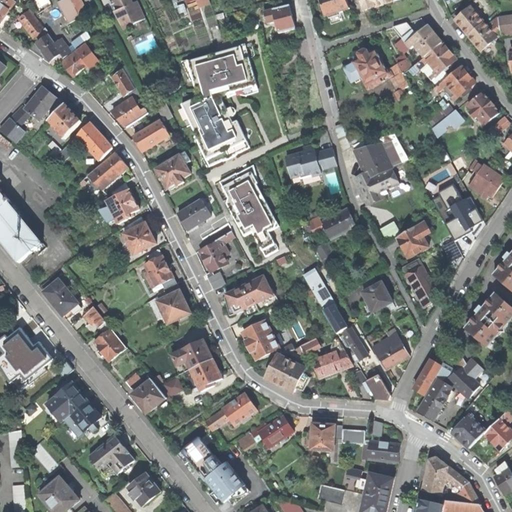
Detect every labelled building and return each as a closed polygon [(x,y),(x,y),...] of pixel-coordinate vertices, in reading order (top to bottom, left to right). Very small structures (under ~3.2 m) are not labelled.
[(12,0),(0,0),(0,21),(1,22),(16,2),(13,0),(12,0)] [(27,0),(21,5),(24,10),(33,3),(30,0),(27,0)] [(80,16),(71,0),(60,0),(58,1),(69,23),(80,18),(80,16)] [(71,0),(80,16),(88,12),(81,0),(71,0)] [(119,10),(114,0),(110,0),(115,11),(119,10)] [(131,25),(119,0),(114,0),(119,10),(115,11),(123,29),(131,25)] [(119,0),(131,25),(134,24),(133,21),(144,16),(137,2),(133,3),(131,0),(119,0)] [(347,0),(320,0),(324,8),(327,16),(328,16),(329,18),(330,18),(339,15),(338,13),(341,12),(350,8),(347,0)] [(383,0),(361,0),(362,2),(364,10),(385,4),(383,0)] [(462,28),(468,36),(484,23),(480,18),(487,12),(478,2),(456,20),(462,28)] [(279,34),(296,30),(293,17),(290,6),(265,12),(266,14),(265,16),(265,18),(266,21),(268,24),(276,22),(279,34)] [(28,21),(34,16),(29,10),(23,15),(28,21)] [(343,20),(341,12),(338,13),(339,15),(330,18),(332,24),(343,20)] [(23,25),(28,21),(23,15),(19,19),(23,25)] [(501,35),(511,33),(511,15),(498,18),(500,34),(501,35)] [(28,21),(23,25),(27,30),(34,38),(45,30),(34,16),(28,21)] [(496,37),(500,34),(498,18),(487,27),(484,23),(468,36),(476,45),(481,51),(496,38),(496,37)] [(415,46),(425,58),(443,43),(436,35),(428,26),(417,35),(407,23),(393,28),(403,39),(395,45),(404,55),(415,46)] [(51,62),(62,54),(55,43),(49,35),(37,43),(45,53),(51,62)] [(70,50),(62,38),(55,43),(62,54),(65,58),(72,53),(70,50)] [(425,58),(411,70),(414,74),(426,65),(429,62),(437,71),(433,74),(436,77),(432,80),(437,87),(450,77),(444,70),(456,60),(450,52),(443,43),(425,58)] [(288,68),(300,65),(295,44),(282,47),(286,61),(287,61),(288,68)] [(78,52),(80,55),(89,50),(88,48),(86,45),(77,51),(78,52)] [(248,45),(243,46),(247,59),(252,57),(248,45)] [(224,160),(225,161),(239,154),(239,153),(252,147),(246,134),(241,136),(235,122),(232,117),(236,115),(233,107),(229,108),(223,96),(222,91),(228,90),(230,94),(260,85),(252,57),(247,59),(243,46),(191,61),(198,89),(202,88),(204,97),(194,100),(184,104),(197,133),(201,132),(204,137),(210,150),(205,153),(211,166),(224,160)] [(88,47),(88,48),(89,50),(80,55),(88,66),(83,70),(86,74),(100,64),(88,47)] [(354,64),(345,69),(347,73),(352,82),(361,77),(368,89),(384,81),(382,76),(388,73),(376,51),(369,55),(366,51),(364,50),(359,53),(358,55),(360,59),(354,63),(354,64)] [(80,55),(78,52),(63,62),(68,70),(73,77),(83,70),(88,66),(80,55)] [(62,54),(51,62),(53,66),(65,58),(62,54)] [(405,60),(398,64),(404,76),(410,70),(405,60)] [(426,65),(433,74),(437,71),(429,62),(426,65)] [(398,64),(390,69),(394,77),(391,79),(398,92),(396,93),(400,101),(414,94),(404,76),(398,64)] [(462,66),(450,77),(437,87),(435,89),(438,93),(445,88),(455,100),(462,94),(464,97),(470,91),(468,89),(476,83),(469,75),(462,66)] [(124,87),(132,100),(134,99),(140,95),(127,67),(115,76),(123,88),(124,87)] [(33,114),(40,120),(57,99),(51,94),(44,88),(27,108),(33,114)] [(492,103),(484,93),(469,106),(473,112),(471,113),(475,118),(477,117),(484,125),(500,113),(492,103)] [(119,119),(127,128),(145,116),(142,111),(134,99),(132,100),(113,112),(119,119)] [(159,108),(165,120),(173,116),(167,103),(159,108)] [(49,121),(65,138),(82,122),(73,112),(66,104),(49,121)] [(24,105),(18,111),(23,117),(27,120),(33,114),(27,108),(24,105)] [(427,119),(433,129),(446,118),(439,109),(427,119)] [(455,129),(465,121),(456,110),(446,118),(433,129),(438,138),(448,131),(446,128),(451,124),(455,129)] [(18,111),(12,118),(17,123),(23,117),(18,111)] [(16,143),(26,131),(17,123),(12,118),(1,129),(16,143)] [(138,144),(143,151),(170,135),(162,121),(134,137),(138,144)] [(241,136),(246,134),(242,126),(240,121),(235,122),(241,136)] [(342,153),(358,143),(345,123),(335,128),(342,153)] [(78,136),(101,160),(114,148),(101,135),(91,124),(78,136)] [(210,150),(204,137),(199,139),(205,153),(210,150)] [(53,149),(58,145),(53,140),(49,145),(53,149)] [(391,143),(356,151),(366,173),(355,178),(361,191),(368,206),(383,199),(381,196),(387,193),(386,190),(399,184),(392,168),(400,164),(391,143)] [(63,150),(58,145),(53,149),(48,155),(53,160),(63,150)] [(75,151),(69,145),(63,150),(53,160),(60,165),(75,151)] [(293,178),(301,176),(302,179),(323,174),(322,171),(317,154),(315,145),(304,148),(306,153),(288,158),(293,178)] [(319,153),(324,170),(338,166),(336,158),(334,149),(319,153)] [(90,176),(103,190),(129,167),(123,160),(116,153),(90,176)] [(163,179),(168,188),(177,183),(179,186),(184,182),(182,179),(192,174),(186,164),(191,161),(186,153),(155,171),(159,176),(161,180),(163,179)] [(511,164),(501,157),(494,167),(504,174),(511,164)] [(499,189),(505,180),(484,166),(483,167),(479,164),(474,171),(478,174),(470,186),(483,195),(485,192),(490,195),(493,197),(499,189)] [(235,216),(246,236),(254,232),(267,257),(280,250),(271,232),(281,227),(259,184),(260,183),(257,178),(259,177),(255,166),(239,174),(238,173),(221,182),(232,202),(229,203),(235,216)] [(0,237),(20,262),(42,243),(9,202),(11,201),(9,198),(7,200),(0,191),(0,182),(2,181),(0,178),(0,237)] [(115,191),(117,196),(129,190),(126,183),(115,191)] [(446,190),(450,203),(463,199),(458,186),(446,190)] [(116,219),(119,224),(131,217),(130,214),(139,209),(133,196),(129,190),(117,196),(107,200),(113,212),(107,215),(111,221),(116,219)] [(203,201),(212,216),(218,213),(215,208),(220,205),(212,192),(202,199),(203,201)] [(455,238),(487,226),(476,197),(455,205),(461,220),(450,224),(455,238)] [(203,201),(179,214),(184,222),(189,230),(212,216),(203,201)] [(323,222),(324,226),(331,240),(358,227),(353,217),(349,209),(323,222)] [(129,225),(132,231),(146,224),(142,217),(129,225)] [(315,231),(324,226),(323,222),(321,217),(310,222),(315,231)] [(384,229),(390,238),(404,230),(398,221),(384,229)] [(315,231),(310,222),(305,225),(309,234),(315,231)] [(425,222),(397,238),(403,249),(408,259),(429,247),(422,235),(430,231),(425,222)] [(152,233),(147,224),(146,224),(132,231),(126,234),(129,242),(136,255),(157,244),(152,233)] [(219,245),(224,242),(225,243),(234,239),(232,235),(230,233),(216,241),(217,243),(218,242),(219,245)] [(129,242),(126,234),(121,237),(125,244),(129,242)] [(219,245),(218,242),(217,243),(202,251),(206,260),(213,272),(214,271),(229,263),(226,257),(224,254),(219,245)] [(219,245),(224,254),(229,251),(225,243),(224,242),(219,245)] [(336,261),(326,243),(317,248),(327,266),(336,261)] [(149,256),(152,261),(164,256),(160,249),(149,256)] [(511,253),(510,252),(507,255),(504,258),(508,262),(506,264),(505,264),(495,276),(511,291),(511,253)] [(164,283),(175,278),(169,266),(164,256),(152,261),(146,264),(149,271),(146,272),(154,288),(164,283)] [(419,258),(403,267),(409,279),(413,287),(424,308),(440,299),(425,270),(419,258)] [(215,290),(226,284),(221,273),(215,275),(209,278),(215,290)] [(245,309),(249,318),(281,303),(274,289),(272,289),(266,276),(255,281),(254,279),(247,282),(247,285),(227,294),(227,299),(229,307),(230,313),(245,309)] [(164,283),(167,290),(178,284),(175,278),(164,283)] [(60,279),(45,292),(51,299),(66,286),(60,279)] [(365,293),(374,312),(393,302),(388,292),(384,283),(365,293)] [(167,297),(181,290),(178,284),(167,290),(164,292),(167,297)] [(80,304),(66,286),(51,299),(58,307),(65,316),(66,315),(72,310),(80,304)] [(321,304),(331,299),(325,287),(315,293),(321,304)] [(186,300),(181,290),(167,297),(159,301),(170,324),(192,313),(186,300)] [(283,302),(286,308),(300,301),(297,295),(283,302)] [(466,330),(486,347),(490,342),(492,343),(498,337),(495,335),(505,324),(507,326),(511,320),(511,318),(511,316),(511,308),(501,300),(500,301),(495,296),(486,307),(487,308),(485,310),(481,307),(478,310),(475,313),(478,315),(476,317),(477,317),(466,330)] [(326,312),(335,306),(331,299),(321,304),(326,312)] [(80,304),(72,310),(74,312),(76,313),(83,307),(80,304)] [(96,316),(100,313),(95,306),(88,313),(92,319),(96,316)] [(348,327),(335,306),(326,312),(338,333),(343,330),(348,327)] [(96,316),(106,334),(113,329),(100,313),(96,316)] [(267,322),(259,326),(250,330),(244,333),(248,341),(248,342),(250,347),(253,352),(254,351),(258,359),(280,348),(267,322)] [(0,346),(27,380),(55,359),(41,342),(36,346),(30,338),(22,328),(0,346)] [(110,361),(128,347),(113,329),(106,334),(95,343),(101,350),(105,354),(110,361)] [(345,335),(348,338),(356,334),(353,329),(345,333),(345,335)] [(395,345),(402,341),(395,329),(388,333),(395,345)] [(366,358),(369,356),(356,334),(348,338),(356,351),(361,361),(366,358)] [(370,338),(372,343),(380,339),(378,334),(370,338)] [(348,338),(345,335),(341,337),(343,339),(351,354),(356,351),(348,338)] [(302,346),(306,354),(322,346),(317,338),(302,346)] [(349,355),(351,354),(343,339),(337,342),(333,348),(336,353),(346,349),(349,355)] [(195,341),(189,344),(190,346),(182,350),(188,362),(192,370),(214,359),(210,350),(205,340),(196,344),(195,341)] [(402,341),(395,345),(378,354),(387,370),(399,363),(411,357),(402,341)] [(282,350),(284,355),(293,350),(296,349),(293,344),(282,350)] [(302,346),(296,349),(293,350),(307,357),(306,354),(302,346)] [(337,372),(354,365),(349,355),(346,349),(336,353),(314,362),(320,378),(337,372)] [(178,366),(188,362),(182,350),(173,355),(178,366)] [(462,369),(449,379),(470,396),(480,386),(474,381),(484,370),(472,358),(467,365),(461,354),(455,360),(460,367),(462,369)] [(281,384),(295,391),(297,387),(305,372),(306,369),(280,356),(269,378),(281,384)] [(215,383),(224,379),(222,376),(224,374),(222,371),(220,370),(217,364),(214,359),(192,370),(203,392),(217,385),(215,383)] [(436,378),(439,380),(442,382),(457,372),(444,363),(442,367),(432,361),(415,390),(420,392),(426,396),(436,378)] [(188,362),(178,366),(181,372),(182,374),(192,370),(188,362)] [(373,389),(371,385),(362,370),(355,373),(359,387),(365,384),(370,391),(373,389)] [(126,382),(132,388),(143,379),(137,372),(126,382)] [(305,372),(297,387),(304,391),(310,378),(305,372)] [(173,381),(178,392),(183,390),(178,378),(173,381)] [(140,403),(148,413),(167,398),(153,379),(133,394),(140,403)] [(373,389),(378,398),(384,399),(391,399),(392,396),(383,379),(371,385),(373,389)] [(435,421),(447,402),(446,401),(452,391),(446,384),(442,382),(439,380),(420,411),(430,418),(435,421)] [(163,385),(168,396),(175,393),(170,382),(163,385)] [(74,414),(89,402),(82,393),(74,384),(59,396),(63,402),(62,403),(73,415),(74,414)] [(455,393),(452,391),(446,401),(447,402),(449,403),(455,393)] [(229,419),(234,426),(257,410),(251,402),(245,394),(223,410),(229,419)] [(74,414),(86,430),(102,417),(95,409),(89,402),(74,414)] [(493,443),(501,451),(511,440),(511,431),(505,424),(511,417),(511,407),(487,433),(485,435),(493,443)] [(212,432),(229,419),(223,410),(205,422),(212,432)] [(470,449),(485,435),(487,433),(472,419),(474,417),(472,415),(470,417),(454,434),(460,439),(470,449)] [(260,435),(269,448),(294,432),(289,424),(284,416),(268,427),(259,433),(260,435)] [(372,435),(381,436),(382,424),(373,421),(372,435)] [(255,439),(260,435),(259,433),(268,427),(265,423),(251,433),(255,439)] [(311,450),(331,451),(334,451),(334,439),(335,425),(323,424),(313,424),(312,434),(308,434),(308,447),(311,447),(311,450)] [(342,425),(335,425),(334,439),(342,439),(342,429),(342,425)] [(341,443),(365,445),(365,431),(342,429),(342,439),(341,443)] [(11,439),(24,438),(23,431),(10,432),(11,439)] [(256,441),(255,439),(251,433),(250,432),(237,441),(243,450),(256,441)] [(119,434),(91,455),(107,475),(115,468),(120,475),(126,470),(128,473),(135,468),(133,465),(139,460),(128,446),(119,434)] [(201,470),(227,503),(235,496),(248,486),(249,485),(230,461),(225,465),(202,437),(185,450),(201,470)] [(340,465),(341,443),(342,439),(334,439),(334,451),(331,451),(330,463),(340,465)] [(244,451),(243,450),(237,441),(231,445),(238,455),(244,451)] [(368,460),(398,463),(399,455),(400,445),(370,442),(369,445),(368,460)] [(24,445),(11,446),(12,454),(25,453),(24,445)] [(52,471),(58,465),(42,446),(36,451),(52,471)] [(422,491),(443,495),(446,478),(448,467),(437,458),(429,461),(426,475),(422,491)] [(504,495),(511,490),(511,473),(510,469),(507,463),(497,471),(500,475),(495,478),(500,486),(504,495)] [(468,484),(448,467),(446,478),(462,491),(462,492),(468,504),(480,505),(468,484)] [(347,475),(360,478),(362,472),(348,469),(347,475)] [(135,494),(144,506),(162,491),(154,482),(148,474),(130,488),(133,492),(135,494)] [(361,511),(386,511),(390,497),(394,479),(370,474),(368,481),(366,489),(361,511)] [(41,495),(55,511),(67,511),(71,509),(81,500),(62,477),(41,495)] [(357,487),(366,489),(368,481),(362,480),(361,484),(357,483),(357,487)] [(317,500),(328,502),(330,495),(325,494),(327,486),(321,485),(317,500)] [(252,492),(248,486),(235,496),(239,502),(252,492)] [(328,502),(342,505),(346,491),(327,486),(325,494),(330,495),(328,502)] [(455,496),(458,503),(468,504),(462,492),(455,496)] [(131,511),(116,494),(106,502),(114,511),(131,511)] [(302,511),(298,506),(277,501),(284,511),(302,511)] [(417,511),(443,511),(445,506),(443,506),(420,501),(417,511)] [(443,511),(455,511),(456,502),(445,501),(443,506),(445,506),(443,511)] [(480,505),(468,504),(458,503),(456,502),(455,511),(483,511),(483,510),(480,505)]
